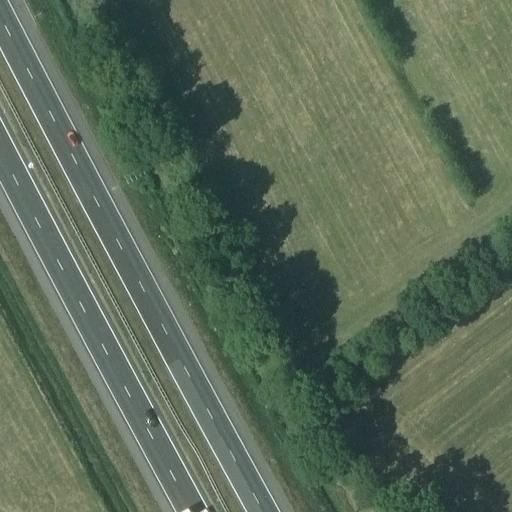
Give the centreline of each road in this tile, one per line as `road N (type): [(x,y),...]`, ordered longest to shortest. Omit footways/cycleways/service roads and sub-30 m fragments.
road 1 (motorway): [(263,511),(0,11)]
road 2 (motorway): [(0,154),(187,511)]
